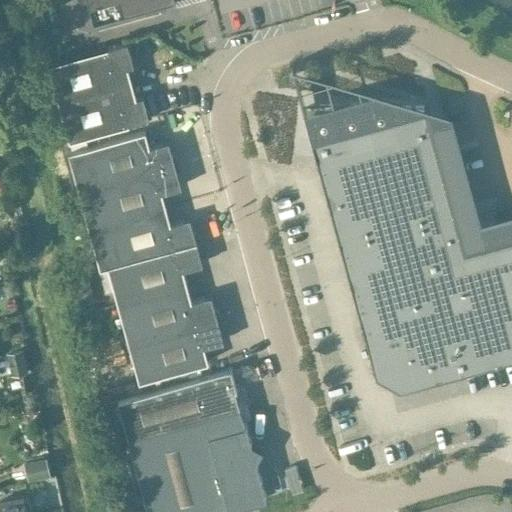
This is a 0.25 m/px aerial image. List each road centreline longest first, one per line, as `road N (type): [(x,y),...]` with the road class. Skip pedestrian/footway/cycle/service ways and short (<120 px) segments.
road 1 (unclassified): [(346,510),(312,453),(224,138),(227,101),(265,56),(377,26),(406,30),(511,80)]
road 2 (unclassified): [(346,510),(465,475),(511,476)]
